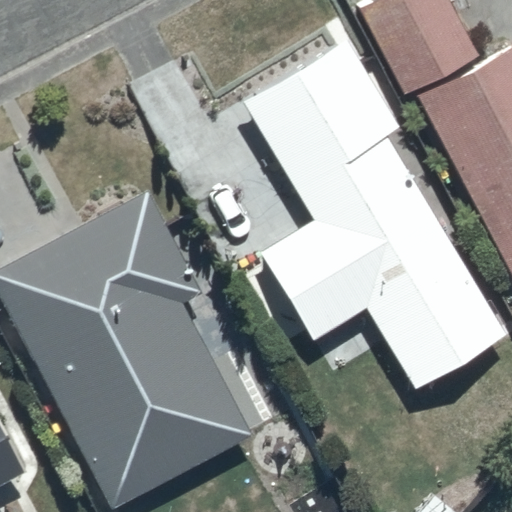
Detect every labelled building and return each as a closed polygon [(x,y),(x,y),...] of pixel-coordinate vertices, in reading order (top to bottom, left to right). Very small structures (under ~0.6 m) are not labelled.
[(381,0),(353,14),(395,100),(472,62),(441,0),(381,0)] [(308,229),(257,258),(307,346),(362,315),(408,395),(500,343),(384,139),(392,135),(344,50),(240,109),(308,229)] [(511,51),(414,102),(508,284),(511,282),(511,51)] [(141,200),(0,268),(0,295),(96,493),(240,423),(210,361),(204,364),(179,312),(192,305),(141,200)] [(0,511),(29,511),(30,511),(29,511),(10,511),(3,507),(0,501),(0,466),(28,450),(0,400),(0,511)]
